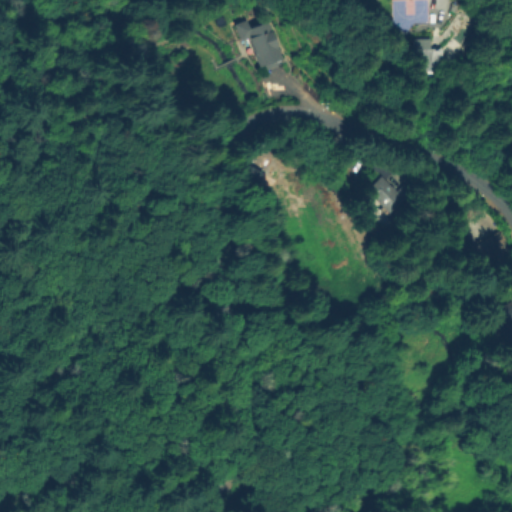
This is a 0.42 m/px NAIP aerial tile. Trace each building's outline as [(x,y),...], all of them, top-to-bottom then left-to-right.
[(231,22),(244,18),(247,26),(266,19),(280,61),(262,67),(261,63),(255,65),(245,37),(237,40),(231,22)] [(444,69),(413,70),(413,48),(443,47),(444,69)] [(267,169),(260,180),(248,172),(254,161),(267,169)] [(403,199),(388,213),(365,189),(381,175),(403,199)] [(485,239),(497,259),(476,272),(464,252),(485,239)] [(511,346),(504,350),(494,323),(505,319),(499,304),(511,298),(511,346)]
